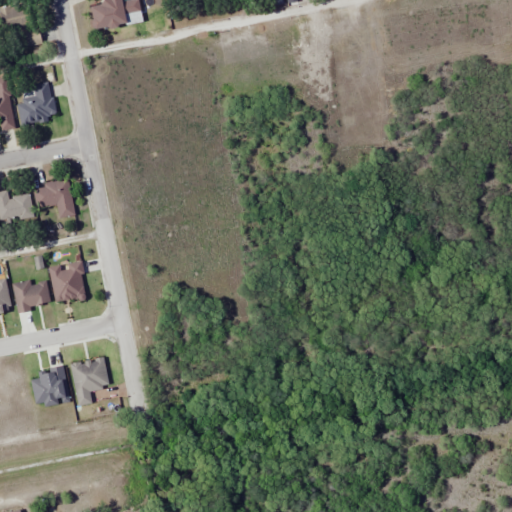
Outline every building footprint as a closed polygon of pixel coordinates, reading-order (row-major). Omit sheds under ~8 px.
[(140,13),(138,0),(133,0),(121,2),(120,0),(108,0),(109,4),(91,7),(95,30),(128,25),(126,16),(140,13)] [(32,1),(0,7),(0,21),(3,35),(15,32),(20,58),(43,54),(32,1)] [(0,128),(0,131),(14,129),(7,77),(0,77),(0,128)] [(21,125),(56,119),(49,82),(32,85),(35,98),(16,102),(21,125)] [(74,216),(69,181),(34,186),(37,208),(57,205),(59,219),(74,216)] [(9,198),(7,190),(0,191),(0,222),(1,225),(34,218),(29,194),(9,198)] [(85,299),(81,263),(49,267),(54,303),(85,299)] [(58,511),(75,511),(87,509),(82,494),(55,502),(58,511)]
